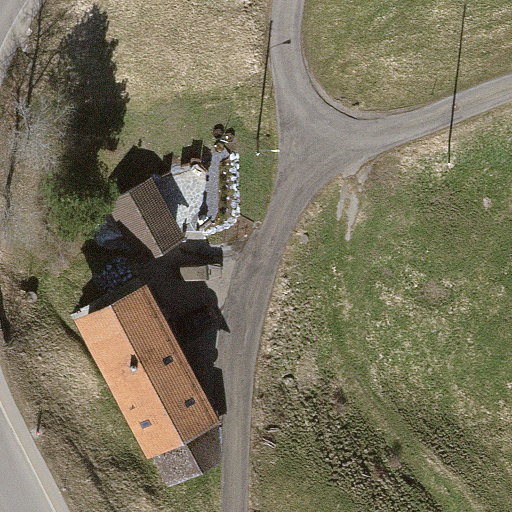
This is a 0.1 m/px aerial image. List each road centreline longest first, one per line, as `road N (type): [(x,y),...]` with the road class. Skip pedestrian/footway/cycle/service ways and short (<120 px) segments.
road 1 (track): [(362,148),(340,232),(337,341),(386,445),(442,511)]
road 2 (unclassified): [(232,511),(244,350),(301,148)]
road 3 (unclassified): [(301,148),(362,148),(511,97)]
road 4 (unclassified): [(301,148),(287,60),(289,0)]
